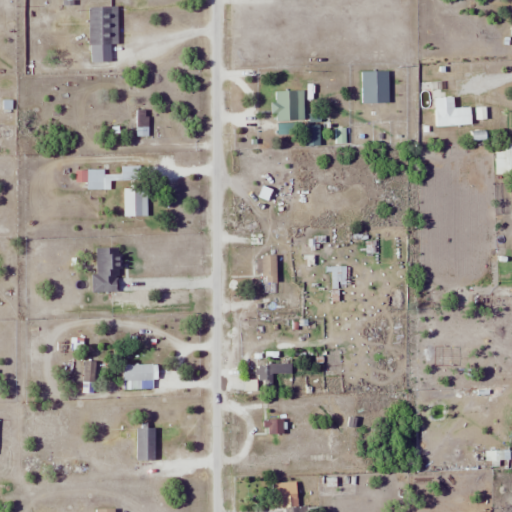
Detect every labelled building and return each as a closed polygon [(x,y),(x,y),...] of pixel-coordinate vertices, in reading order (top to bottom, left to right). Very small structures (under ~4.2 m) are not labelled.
[(118,45),(118,7),(89,7),(89,45),(118,45)] [(304,121),(304,91),(274,91),(274,121),(304,121)] [(473,124),(471,107),(455,108),(454,96),(434,98),(437,128),(473,124)] [(87,170),(88,189),(104,189),(104,180),(141,180),(141,167),(122,167),(122,174),(104,174),(104,169),(87,170)] [(124,188),(124,217),(147,217),(147,188),(124,188)] [(92,274),(92,292),(120,292),(120,248),(95,248),(95,274),(92,274)] [(256,257),(256,279),(276,279),(276,257),(256,257)] [(332,267),(332,286),(348,286),(348,267),(332,267)] [(488,296),(473,296),(473,307),(488,307),(488,296)] [(293,299),(251,299),(251,307),(293,307),(293,299)] [(123,365),(123,390),(157,390),(157,365),(123,365)] [(256,381),(273,381),(273,374),(292,374),(292,365),(256,365),(256,381)] [(283,420),(264,420),(265,434),(283,434),(283,420)] [(136,461),(155,461),(155,429),(136,429),(136,461)] [(486,460),(500,461),(500,452),(486,452),(486,460)] [(272,483),(272,508),(286,508),(285,511),(307,511),(307,507),(297,507),(297,483),(272,483)]
